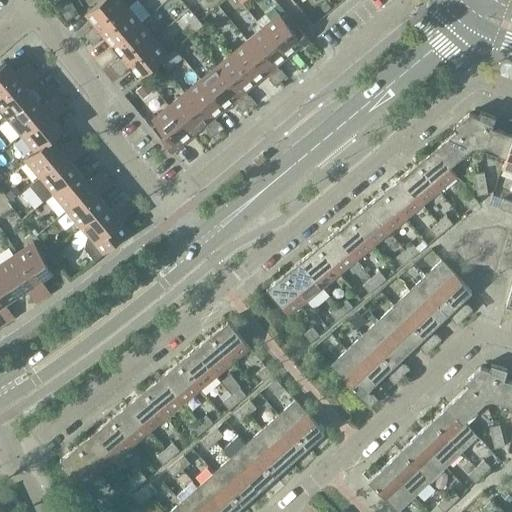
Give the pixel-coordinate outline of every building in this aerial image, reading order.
[(122,0),(103,0),(85,15),(94,25),(83,34),(88,40),(128,7),(122,0)] [(104,37),(112,47),(141,23),(128,7),(88,40),(93,46),(104,37)] [(263,28),(287,57),(309,39),(298,27),(293,31),(279,14),(263,28)] [(109,66),(114,72),(154,38),(141,23),(112,47),(120,57),(109,66)] [(287,57),(263,28),(247,41),(281,81),(287,76),(278,65),(287,57)] [(154,38),(114,72),(119,78),(130,69),(138,79),(168,55),(154,38)] [(281,81),(247,41),(232,54),(256,83),(266,75),(275,86),(281,81)] [(232,54),(216,67),(249,107),(255,102),(246,92),(256,83),(232,54)] [(0,67),(0,97),(34,69),(28,62),(15,73),(6,62),(0,67)] [(249,107),(216,67),(200,80),(225,109),(234,101),(243,112),(249,107)] [(0,125),(8,119),(34,97),(26,87),(39,76),(34,69),(0,97),(0,125)] [(225,109),(200,80),(185,93),(218,133),(224,128),(215,118),(225,109)] [(185,93),(169,106),(193,136),(203,128),(212,138),(218,133),(185,93)] [(8,119),(21,136),(61,103),(55,96),(42,106),(34,97),(8,119)] [(21,136),(35,152),(52,138),(53,139),(63,131),(54,120),(67,109),(61,103),(21,136)] [(193,136),(169,106),(152,120),(167,137),(161,141),(172,153),(193,136)] [(478,147),(506,158),(507,158),(511,145),(511,134),(492,128),(496,117),(480,112),(478,117),(469,114),(453,127),(457,131),(471,149),(473,148),(478,147)] [(434,150),(448,168),(449,167),(471,149),(457,131),(434,150)] [(25,160),(39,178),(79,145),(73,138),(60,148),(53,139),(52,138),(35,152),(25,160)] [(85,152),(79,145),(39,178),(30,185),(44,202),(53,194),(80,172),(72,162),(85,152)] [(511,145),(507,158),(506,158),(502,169),(511,172),(511,145)] [(448,168),(434,150),(417,164),(439,191),(457,177),(449,167),(448,168)] [(439,191),(417,164),(400,178),(423,205),(439,191)] [(53,194),(67,211),(107,178),(101,171),(88,182),(80,172),(53,194)] [(474,174),(476,185),(486,183),(484,173),(474,174)] [(67,211),(81,228),(108,205),(99,196),(112,185),(107,178),(67,211)] [(423,205),(400,178),(384,192),(406,219),(423,205)] [(486,183),(476,185),(478,196),(488,194),(486,183)] [(384,192),(367,205),(390,233),(406,219),(384,192)] [(464,202),(470,210),(479,203),(472,195),(464,202)] [(500,209),(510,212),(511,207),(511,202),(504,199),(500,209)] [(108,205),(81,228),(89,237),(85,249),(96,261),(130,233),(122,222),(134,212),(128,204),(116,215),(108,205)] [(350,219),(373,246),(390,233),(367,205),(350,219)] [(438,223),(445,231),(453,224),(447,216),(438,223)] [(373,246),(350,219),(334,233),(356,260),(373,246)] [(445,231),(438,223),(430,230),(436,238),(445,231)] [(356,260),(334,233),(317,247),(340,274),(356,260)] [(15,255),(43,298),(51,294),(42,279),(53,272),(34,243),(15,255)] [(405,251),(411,259),(420,252),(413,244),(405,251)] [(340,274),(317,247),(301,261),(323,288),(340,274)] [(411,259),(405,251),(396,258),(403,266),(411,259)] [(0,265),(0,271),(16,296),(27,289),(36,303),(43,298),(15,255),(0,265)] [(442,260),(425,276),(455,308),(472,292),(442,260)] [(323,288),(301,261),(284,274),(307,302),(323,288)] [(0,311),(7,322),(15,317),(5,303),(16,296),(0,271),(0,311)] [(371,279),(378,286),(386,280),(380,272),(371,279)] [(307,302),(284,274),(267,289),(289,316),(307,302)] [(410,291),(440,322),(455,308),(425,276),(410,291)] [(378,286),(371,279),(363,285),(370,293),(378,286)] [(410,291),(394,306),(424,337),(440,322),(410,291)] [(338,306),(345,314),(353,307),(347,299),(338,306)] [(458,310),(465,318),(471,312),(471,308),(466,303),(458,310)] [(345,314),(338,306),(330,313),(336,321),(345,314)] [(424,337),(394,306),(378,320),(408,352),(424,337)] [(465,318),(458,310),(450,318),(455,323),(459,323),(465,318)] [(408,352),(378,320),(363,335),(393,367),(408,352)] [(228,321),(210,335),(233,363),(250,348),(228,321)] [(304,334),(311,342),(319,335),(313,327),(304,334)] [(427,340),(434,347),(440,342),(440,338),(435,332),(427,340)] [(210,335),(194,349),(216,376),(233,363),(210,335)] [(363,335),(347,350),(377,382),(393,367),(363,335)] [(434,347),(427,340),(419,347),(424,353),(428,353),(434,347)] [(177,363),(200,390),(216,376),(194,349),(177,363)] [(377,382),(347,350),(330,366),(361,397),(377,382)] [(395,370),(402,377),(408,371),(408,368),(403,362),(395,370)] [(161,377),(183,404),(200,390),(177,363),(161,377)] [(486,402),(492,400),(511,406),(511,381),(504,380),(507,369),(491,365),(490,370),(481,367),(466,382),(469,386),(486,402)] [(257,374),(264,381),(272,374),(266,366),(257,374)] [(402,377),(395,370),(387,377),(393,382),(396,383),(402,377)] [(161,377),(144,391),(167,418),(183,404),(161,377)] [(276,379),(268,386),(274,394),(283,387),(276,379)] [(463,423),(464,422),(486,402),(469,386),(447,406),(463,423)] [(231,395),(238,403),(246,396),(240,388),(231,395)] [(144,391),(127,404),(150,432),(167,418),(144,391)] [(363,400),(370,408),(376,402),(376,398),(371,393),(363,400)] [(238,403),(231,395),(223,402),(230,410),(238,403)] [(242,407),(249,415),(257,408),(250,400),(242,407)] [(295,400),(278,415),(307,448),(325,432),(295,400)] [(127,404),(111,418),(133,445),(150,432),(127,404)] [(478,437),(464,422),(463,423),(447,406),(432,421),(462,453),(478,437)] [(249,415),(242,407),(234,414),(240,422),(249,415)] [(278,415),(262,430),(291,462),(307,448),(278,415)] [(198,422),(205,430),(213,423),(207,416),(198,422)] [(111,418),(94,432),(117,459),(133,445),(111,418)] [(446,468),(462,453),(432,421),(416,436),(446,468)] [(190,429),(197,437),(205,430),(198,422),(190,429)] [(490,428),(492,438),(502,436),(500,425),(490,428)] [(209,435),(215,443),(224,436),(217,428),(209,435)] [(291,462),(262,430),(246,444),(275,477),(291,462)] [(117,459),(94,432),(78,446),(100,473),(117,459)] [(215,443),(209,435),(201,442),(207,450),(215,443)] [(430,482),(446,468),(416,436),(400,451),(430,482)] [(492,438),(495,449),(505,446),(502,436),(492,438)] [(173,443),(165,450),(172,458),(180,451),(173,443)] [(275,477),(246,444),(230,458),(259,491),(275,477)] [(83,488),(100,473),(78,446),(60,460),(83,488)] [(157,457),(163,465),(172,458),(165,450),(157,457)] [(415,497),(430,482),(400,451),(385,466),(415,497)] [(176,463),(182,470),(190,463),(184,456),(176,463)] [(259,491),(230,458),(214,473),(243,505),(259,491)] [(484,461),(476,468),(483,475),(491,468),(484,461)] [(182,470),(176,463),(167,469),(174,477),(182,470)] [(397,511),(399,511),(415,497),(385,466),(368,481),(397,511)] [(468,475),(475,483),(483,475),(476,468),(468,475)] [(132,478),(138,486),(146,479),(140,471),(132,478)] [(214,473),(198,487),(220,511),(235,511),(243,505),(214,473)] [(138,486),(132,478),(123,485),(130,493),(138,486)] [(142,490),(149,498),(157,491),(151,483),(142,490)] [(220,511),(198,487),(182,502),(191,511),(220,511)] [(149,498),(142,490),(134,497),(140,505),(149,498)] [(445,498),(452,505),(460,498),(453,490),(445,498)] [(444,511),(452,505),(445,498),(437,505),(443,511),(444,511)] [(98,506),(102,511),(106,511),(113,507),(106,499),(98,506)] [(483,508),(486,511),(494,511),(498,509),(491,501),(483,508)] [(191,511),(182,502),(170,511),(191,511)]
